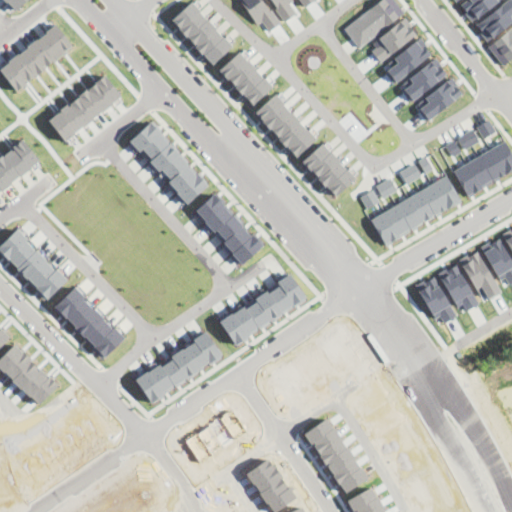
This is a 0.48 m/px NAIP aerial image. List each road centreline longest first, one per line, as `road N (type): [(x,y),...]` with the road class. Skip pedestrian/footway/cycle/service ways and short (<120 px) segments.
road 1 (secondary): [(427,365),(371,281),(118,0)]
road 2 (residential): [(27,511),(348,299)]
road 3 (residential): [(95,141),(207,260),(219,289),(100,387)]
road 4 (residential): [(0,284),(189,479),(203,511)]
road 5 (secondary): [(182,109),(348,299)]
road 6 (secondary): [(348,299),(443,444),(475,511)]
road 7 (residential): [(348,299),(511,196)]
road 8 (residential): [(21,203),(153,338)]
road 9 (residential): [(353,383),(217,480)]
road 10 (residential): [(238,374),(331,511)]
road 11 (secondary): [(83,0),(182,109)]
road 12 (residential): [(428,0),(511,108)]
road 13 (residential): [(336,395),(405,511)]
